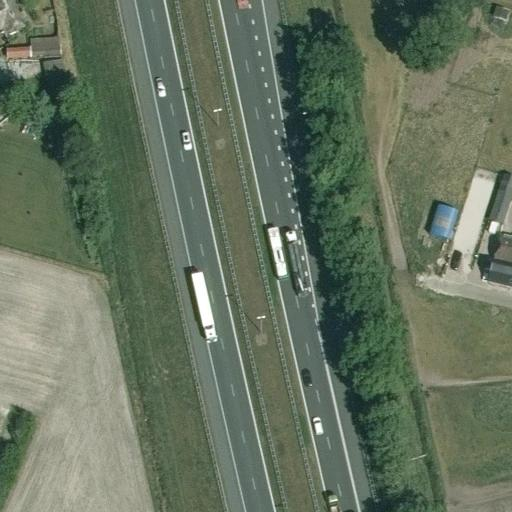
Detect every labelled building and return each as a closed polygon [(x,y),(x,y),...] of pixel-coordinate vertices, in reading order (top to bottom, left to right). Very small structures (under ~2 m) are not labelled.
[(19,16),(11,0),(0,0),(0,35),(3,34),(4,38),(29,26),(23,14),(19,16)] [(30,59),(60,58),(60,47),(57,47),(56,41),(29,42),(30,51),(7,52),(7,62),(30,61),(30,59)] [(77,152),(62,61),(43,65),(59,155),(77,152)] [(488,222),(503,226),(511,197),(511,179),(503,176),(488,222)] [(467,208),(453,251),(465,255),(478,212),(467,208)] [(511,240),(499,237),(495,255),(511,258),(511,240)] [(511,258),(495,255),(492,267),(489,281),(497,283),(508,286),(507,291),(511,292),(511,258)]
